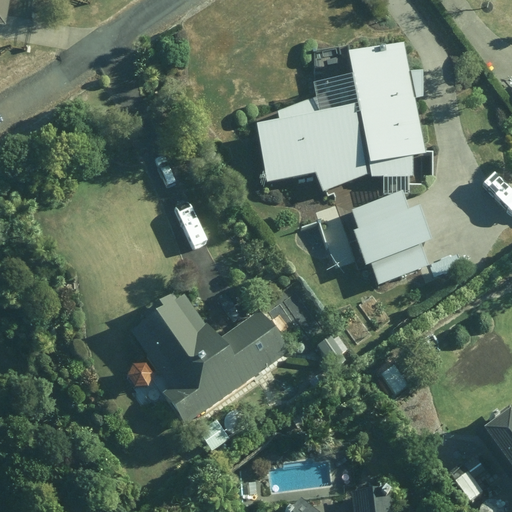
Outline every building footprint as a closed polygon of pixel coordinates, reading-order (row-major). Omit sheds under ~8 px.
[(417,78),(405,80),(400,52),(343,63),(353,113),(329,117),(327,103),(277,120),(278,125),(252,130),(264,190),(317,180),(321,201),(365,182),(412,183),(407,160),(421,158),(411,108),(422,106),(417,78)] [(403,198),(349,218),(356,236),(349,239),(363,277),(370,274),(377,293),(431,272),(403,198)] [(332,208),(311,216),(329,262),(350,253),(332,208)] [(216,344),(178,293),(123,335),(168,394),(161,399),(187,432),(290,353),(259,312),(216,344)] [(329,341),(315,352),(331,373),(345,362),(329,341)] [(394,369),(380,380),(397,401),(411,391),(394,369)] [(511,413),(479,437),(511,483),(511,413)] [(476,466),(452,486),(469,507),(494,488),(476,466)] [(393,511),(390,491),(349,496),(350,511),(310,511),(300,505),(295,511),(393,511)]
